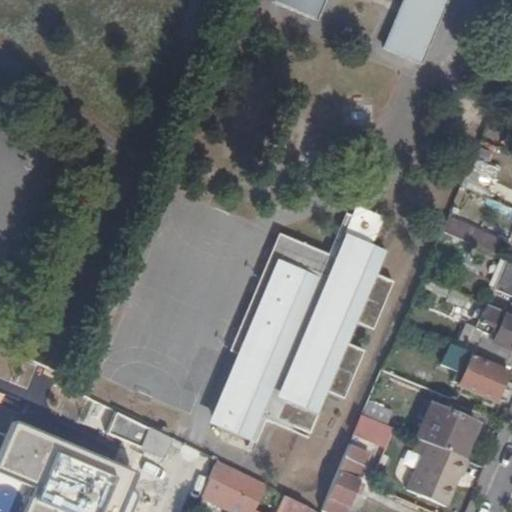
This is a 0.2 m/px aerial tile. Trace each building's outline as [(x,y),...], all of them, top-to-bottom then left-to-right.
[(269,0),(269,3),(317,23),(326,0),(402,0),(382,49),(419,65),(446,0),(269,0)] [(470,161),(459,187),(486,199),(497,173),(470,161)] [(439,233),(467,244),(494,256),(500,243),(445,219),(439,233)] [(277,230),(227,350),(234,355),(206,424),(221,431),(221,440),(254,454),(265,426),(309,444),(328,399),(344,406),(368,349),(351,342),(356,329),(373,336),(396,280),(379,273),(388,251),(334,228),(325,249),(277,230)] [(439,233),(433,247),(461,259),(467,244),(439,233)] [(511,263),(506,261),(493,291),(511,299),(511,263)] [(475,302),(469,299),(465,307),(473,310),(475,302)] [(511,346),(511,317),(485,306),(475,331),(493,338),(491,342),(479,338),(472,355),(502,369),(511,346)] [(469,355),(449,346),(440,366),(461,374),(455,387),(491,403),(504,373),(468,358),(469,355)] [(0,511),(137,511),(161,461),(33,401),(0,470),(0,511)] [(365,403),(360,416),(384,426),(389,414),(365,403)] [(429,406),(413,439),(426,445),(460,459),(474,426),(429,406)] [(360,416),(354,430),(381,441),(387,428),(384,426),(360,416)] [(147,428),(138,448),(161,458),(170,438),(147,428)] [(457,476),(463,461),(460,459),(426,445),(405,491),(443,507),(452,487),(450,485),(454,475),(457,476)] [(346,447),(319,511),(321,511),(342,511),(366,456),(346,447)] [(232,472),(215,463),(199,499),(217,507),(227,511),(252,511),(261,493),(229,478),(232,472)] [(303,511),(305,508),(282,497),(276,511),(303,511)]
